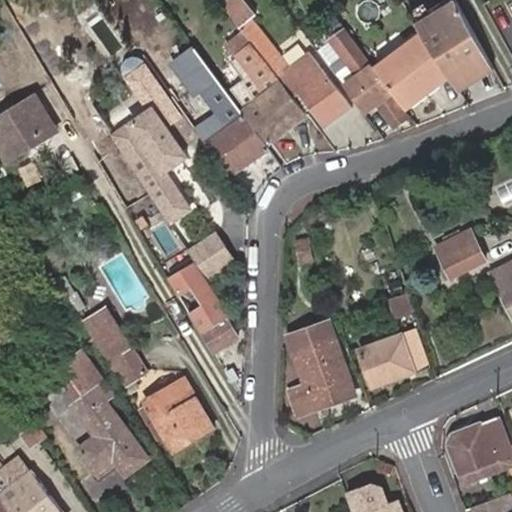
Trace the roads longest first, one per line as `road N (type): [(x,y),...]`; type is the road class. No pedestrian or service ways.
road 1 (residential): [(511,107),(290,188),(275,202),(267,225),(264,490)]
road 2 (residential): [(404,414),(264,490)]
